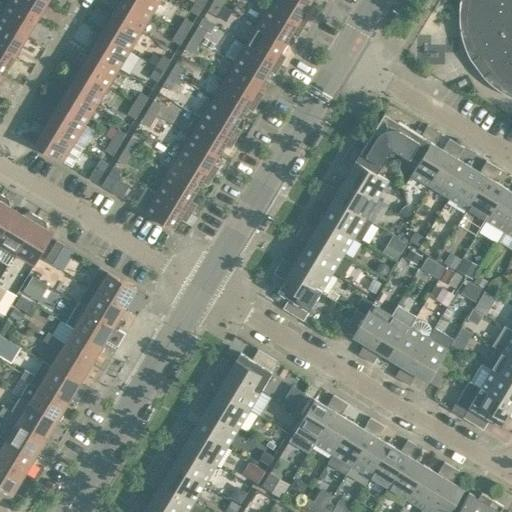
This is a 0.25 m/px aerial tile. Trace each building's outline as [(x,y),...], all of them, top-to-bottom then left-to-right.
[(49,0),(48,0),(10,0),(9,1),(38,19),(49,0)] [(121,0),(113,14),(142,31),(153,13),(132,0),(121,0)] [(132,0),(153,13),(160,0),(132,0)] [(214,0),(208,10),(216,15),(222,4),(215,0),(214,0)] [(308,18),(303,15),(309,6),(299,0),(272,0),(269,7),(302,27),(308,18)] [(511,0),(461,0),(461,3),(461,29),(472,60),(484,76),(492,84),(501,90),(510,96),(511,96),(511,0)] [(38,19),(9,1),(0,16),(0,20),(27,37),(38,19)] [(292,33),(297,36),(302,27),(269,7),(258,25),(286,43),(292,33)] [(102,32),(131,49),(142,31),(113,14),(102,32)] [(194,22),(186,18),(180,29),(187,33),(194,22)] [(27,37),(0,20),(0,46),(16,56),(27,37)] [(285,55),(281,52),(286,43),(258,25),(246,44),(280,64),(285,55)] [(207,30),(199,26),(192,36),(200,41),(207,30)] [(173,39),(181,44),(187,33),(180,29),(173,39)] [(131,49),(102,32),(91,51),(120,68),(131,49)] [(186,47),(194,52),(200,41),(192,36),(186,47)] [(270,70),(274,73),(280,64),(246,44),(235,62),(264,80),(270,70)] [(16,56),(0,46),(0,71),(4,74),(16,56)] [(120,68),(91,51),(80,69),(108,86),(120,68)] [(171,59),(164,55),(157,66),(165,70),(171,59)] [(263,92),(258,89),(264,80),(235,62),(224,81),(257,101),(263,92)] [(184,67),(177,63),(170,73),(178,78),(184,67)] [(151,76),(158,81),(165,70),(157,66),(151,76)] [(108,86),(80,69),(68,88),(97,105),(108,86)] [(164,84),(171,89),(178,78),(170,73),(164,84)] [(247,107),(252,110),(257,101),(224,81),(213,99),(242,117),(247,107)] [(97,105),(68,88),(57,106),(86,123),(97,105)] [(149,96),(142,92),(135,103),(143,107),(149,96)] [(162,104),(154,99),(148,110),(155,115),(162,104)] [(240,129),(236,126),(242,117),(213,99),(202,118),(235,138),(240,129)] [(128,113),(136,118),(143,107),(135,103),(128,113)] [(86,123),(57,106),(46,124),(75,142),(86,123)] [(141,121),(149,126),(155,115),(148,110),(141,121)] [(225,144),(229,147),(235,138),(202,118),(191,136),(219,154),(225,144)] [(394,147),(419,163),(432,142),(433,143),(440,132),(428,124),(421,134),(399,121),(388,123),(394,147)] [(377,173),(378,172),(394,147),(388,123),(376,127),(362,149),(352,143),(345,154),(377,173)] [(34,144),(72,166),(83,147),(75,142),(46,124),(34,144)] [(127,133),(119,129),(114,126),(108,135),(113,138),(113,139),(120,144),(127,133)] [(140,140),(132,136),(125,147),(133,152),(140,140)] [(218,166),(214,163),(219,154),(191,136),(179,155),(213,175),(218,166)] [(443,149),(433,143),(432,142),(419,163),(412,174),(431,185),(457,142),(450,138),(443,149)] [(105,151),(113,156),(120,144),(113,139),(105,151)] [(458,158),(465,147),(457,142),(431,185),(450,196),(469,164),(458,158)] [(119,159),(126,163),(133,152),(125,147),(119,159)] [(341,161),(352,168),(346,179),(377,198),(389,179),(378,172),(377,173),(345,154),(341,161)] [(203,181),(207,184),(213,175),(179,155),(168,173),(197,191),(203,181)] [(487,160),(480,171),(469,164),(450,196),(468,208),(494,164),(487,160)] [(495,180),(502,169),(494,164),(468,208),(487,219),(506,187),(495,180)] [(97,182),(104,171),(96,166),(90,178),(97,182)] [(196,203),(191,200),(197,191),(168,173),(157,192),(190,212),(196,203)] [(109,174),(102,185),(110,190),(117,178),(109,174)] [(339,190),(328,183),(323,191),(366,217),(377,198),(346,179),(339,190)] [(511,190),(506,187),(487,219),(505,230),(511,218),(511,190)] [(319,198),(330,205),(323,216),(355,235),(362,240),(373,221),(366,217),(323,191),(319,198)] [(180,218),(185,221),(190,212),(157,192),(145,211),(174,228),(180,218)] [(11,206),(9,198),(1,193),(0,195),(0,237),(17,210),(11,206)] [(403,207),(399,212),(411,219),(408,204),(403,207)] [(31,211),(23,213),(17,210),(0,237),(0,243),(16,253),(38,216),(31,211)] [(48,229),(46,220),(38,216),(16,253),(35,264),(54,232),(48,229)] [(317,227),(305,220),(301,228),(344,254),(355,235),(323,216),(317,227)] [(296,235),(308,242),(301,253),(333,272),(344,254),(301,228),(296,235)] [(415,231),(410,240),(419,245),(424,236),(415,231)] [(391,239),(384,251),(398,260),(405,248),(391,239)] [(65,244),(57,240),(51,251),(58,255),(65,244)] [(411,248),(406,257),(417,264),(422,255),(411,248)] [(45,259),(53,264),(58,255),(51,251),(45,259)] [(443,262),(455,269),(461,258),(450,251),(443,262)] [(294,264),(283,257),(278,265),(322,291),(333,272),(301,253),(294,264)] [(428,256),(421,268),(429,272),(436,261),(428,256)] [(465,261),(459,270),(472,278),(478,268),(465,261)] [(380,263),(377,268),(379,272),(383,275),(388,273),(390,269),(389,264),(385,262),(380,263)] [(283,308),(304,320),(322,291),(278,265),(274,272),(285,279),(278,291),(289,298),(283,308)] [(138,289),(100,266),(88,286),(126,308),(138,289)] [(448,267),(442,279),(456,287),(463,276),(448,267)] [(478,276),(474,283),(484,288),(487,282),(478,276)] [(39,301),(48,286),(33,278),(25,292),(39,301)] [(382,283),(374,279),(368,289),(376,293),(382,283)] [(492,280),(487,288),(493,291),(498,283),(492,280)] [(468,282),(461,293),(476,302),(483,291),(468,282)] [(88,305),(86,309),(115,326),(114,327),(118,330),(124,320),(120,317),(126,308),(88,286),(80,300),(88,305)] [(489,293),(485,291),(475,307),(486,314),(489,308),(483,304),(489,293)] [(12,302),(0,295),(0,309),(6,313),(12,302)] [(363,295),(356,306),(366,312),(373,301),(363,295)] [(66,322),(75,328),(103,345),(114,327),(115,326),(86,309),(88,305),(80,300),(66,322)] [(365,342),(359,353),(366,358),(392,315),(373,303),(366,314),(356,308),(344,329),(365,342)] [(15,308),(10,315),(20,321),(25,314),(15,308)] [(374,362),(380,351),(391,358),(411,326),(392,315),(366,358),(374,362)] [(75,328),(66,322),(62,320),(53,335),(57,337),(53,345),(61,350),(63,346),(92,363),(103,345),(75,328)] [(402,364),(396,376),(403,380),(433,331),(432,329),(430,326),(427,323),(423,322),(419,322),(415,322),(413,321),(411,326),(391,358),(402,364)] [(511,330),(504,326),(493,344),(503,350),(511,355),(511,330)] [(441,360),(455,338),(435,327),(433,331),(403,380),(411,385),(417,373),(439,387),(451,366),(441,360)] [(49,332),(44,340),(53,345),(57,337),(53,335),(49,332)] [(0,333),(0,355),(1,356),(10,340),(0,333)] [(456,337),(452,344),(463,350),(467,344),(456,337)] [(52,365),(81,382),(92,363),(63,346),(61,350),(52,365)] [(279,361),(258,349),(252,359),(241,352),(234,364),(223,357),(218,364),(261,390),(279,361)] [(511,355),(503,350),(492,369),(511,380),(511,355)] [(70,401),(81,382),(52,365),(44,360),(35,375),(30,382),(38,387),(41,384),(70,401)] [(214,372),(225,379),(218,390),(250,409),(261,390),(218,364),(214,372)] [(21,377),(30,382),(35,375),(26,369),(21,377)] [(511,380),(492,369),(481,387),(511,405),(511,380)] [(501,426),(508,414),(511,416),(511,405),(481,387),(469,380),(452,410),(484,429),(490,419),(501,426)] [(30,402),(58,419),(70,401),(41,384),(38,387),(30,382),(21,397),(30,402)] [(212,401),(200,394),(196,401),(239,427),(250,409),(218,390),(212,401)] [(309,451),(315,442),(341,399),(334,394),(327,405),(305,392),(293,413),(303,419),(296,430),(290,440),(309,451)] [(30,402),(21,397),(12,411),(8,419),(16,424),(18,420),(47,438),(58,419),(30,402)] [(342,414),(349,403),(341,399),(315,442),(333,453),(353,421),(342,414)] [(191,409),(203,416),(196,427),(228,446),(239,427),(196,401),(191,409)] [(4,406),(0,412),(0,414),(8,419),(12,411),(4,406)] [(371,416),(364,428),(353,421),(333,453),(328,461),(347,473),(378,421),(371,416)] [(7,439),(36,456),(47,438),(18,420),(16,424),(7,439)] [(379,437),(386,426),(378,421),(347,473),(365,484),(370,475),(390,443),(379,437)] [(189,438),(178,431),(173,438),(217,464),(228,446),(196,427),(189,438)] [(169,446),(180,453),(174,464),(205,483),(217,464),(173,438),(169,446)] [(0,459),(25,475),(36,456),(7,439),(0,450),(0,459)] [(408,439),(401,450),(390,443),(370,475),(389,486),(415,443),(408,439)] [(416,459),(423,448),(415,443),(389,486),(407,498),(427,466),(416,459)] [(265,450),(259,459),(269,465),(274,456),(265,450)] [(0,486),(13,494),(25,475),(0,459),(0,486)] [(263,469),(249,460),(241,472),(256,481),(263,469)] [(445,461),(438,472),(427,466),(407,498),(424,508),(421,511),(423,511),(452,466),(445,461)] [(167,475),(156,468),(151,475),(194,501),(205,483),(174,464),(167,475)] [(431,511),(450,511),(465,489),(453,481),(460,470),(452,466),(423,511),(426,511),(428,510),(431,511)] [(147,483),(158,490),(151,501),(170,511),(187,511),(194,501),(151,475),(147,483)] [(482,492),(479,497),(470,492),(457,511),(485,511),(493,499),(482,492)] [(503,511),(501,511),(504,506),(493,499),(485,511),(503,511)] [(232,500),(226,510),(229,511),(236,511),(240,505),(232,500)] [(144,511),(133,505),(128,511),(170,511),(151,501),(144,511)]
